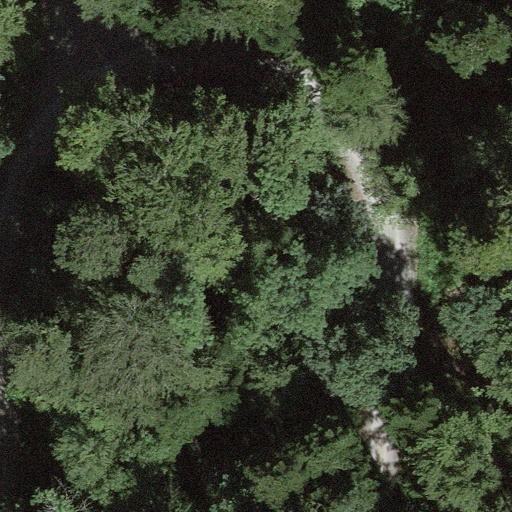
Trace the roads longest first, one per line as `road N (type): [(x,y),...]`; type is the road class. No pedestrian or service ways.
road 1 (track): [(96,69),(179,51),(278,72),(340,120),(363,291),(350,511)]
road 2 (track): [(68,0),(96,69),(6,224),(1,511)]
